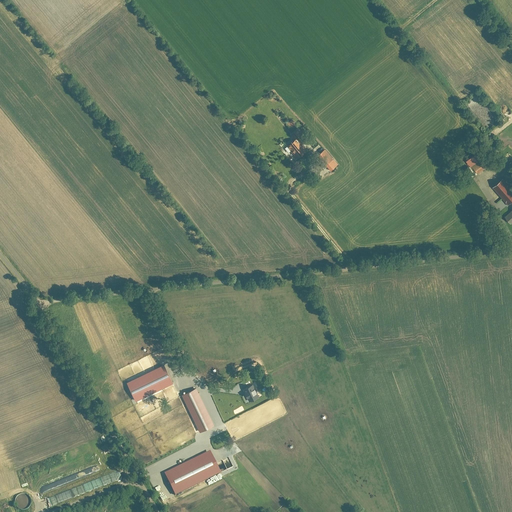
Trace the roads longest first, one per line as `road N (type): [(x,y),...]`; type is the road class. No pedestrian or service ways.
road 1 (residential): [(511,251),(38,303)]
road 2 (residential): [(38,303),(157,511)]
road 3 (track): [(56,511),(140,479),(213,435),(219,423),(207,395)]
road 4 (track): [(352,268),(289,190),(322,167),(310,146)]
